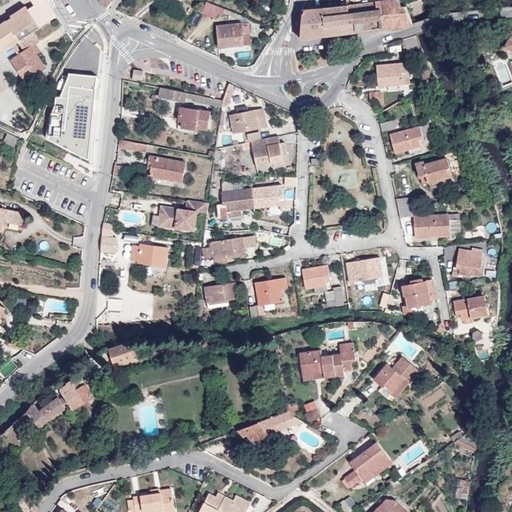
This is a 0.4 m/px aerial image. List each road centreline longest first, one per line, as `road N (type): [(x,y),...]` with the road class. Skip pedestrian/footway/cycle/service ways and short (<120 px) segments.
road 1 (residential): [(306,106),(303,239),(314,249),(387,237),(395,230),(371,121),(337,88)]
road 2 (residential): [(0,401),(73,340),(84,318),(122,57)]
road 3 (residential): [(40,511),(75,481),(188,456),(284,491),(349,443),(337,425)]
road 4 (residential): [(511,12),(449,20),(365,46)]
